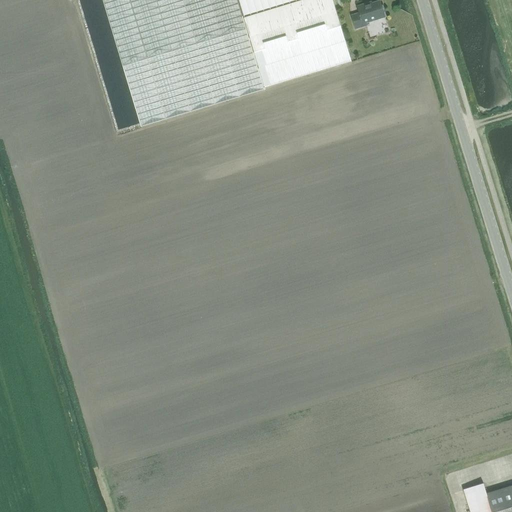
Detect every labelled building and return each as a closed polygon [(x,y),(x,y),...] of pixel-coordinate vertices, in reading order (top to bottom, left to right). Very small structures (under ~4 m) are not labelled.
[(104,0),(142,125),(264,89),(242,17),(237,0),(104,0)] [(237,0),(242,17),(300,0),(237,0)] [(300,0),(242,17),(264,89),(351,63),(335,10),(332,0),(300,0)] [(341,0),(332,0),(335,10),(343,7),(341,0)] [(366,23),(385,17),(380,2),(368,5),(367,4),(358,7),(360,14),(352,16),(355,29),(366,25),(366,23)] [(511,511),(511,485),(486,494),(483,483),(463,489),(470,511),(511,511)]
